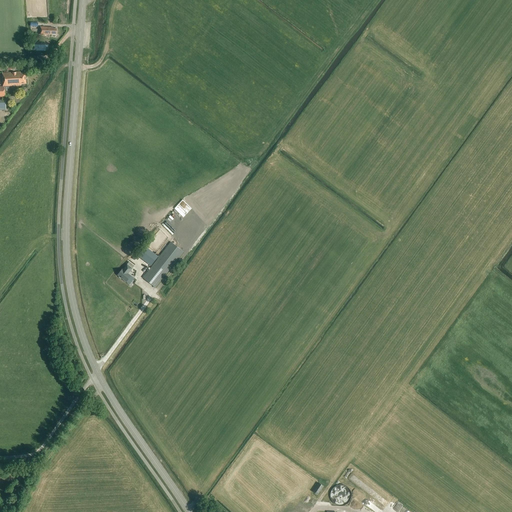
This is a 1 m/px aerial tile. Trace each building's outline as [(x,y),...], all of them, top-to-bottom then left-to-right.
[(48,27),(40,27),(40,35),(48,35),(48,34),(56,35),(57,29),(53,29),(53,28),(48,27)] [(5,87),(21,86),(21,85),(26,84),(25,73),(20,73),(20,72),(2,73),(3,87),(0,86),(0,97),(5,97),(5,87)] [(0,109),(9,109),(8,100),(0,99),(0,109)] [(230,179),(226,183),(231,189),(235,185),(230,179)] [(171,242),(143,278),(155,288),(183,252),(171,242)] [(138,257),(151,267),(158,257),(145,247),(138,257)] [(131,276),(128,274),(129,272),(129,273),(134,266),(129,262),(123,270),(122,269),(117,276),(119,277),(119,278),(121,279),(126,282),(131,276)] [(319,483),(313,492),(317,495),(323,486),(319,483)]
